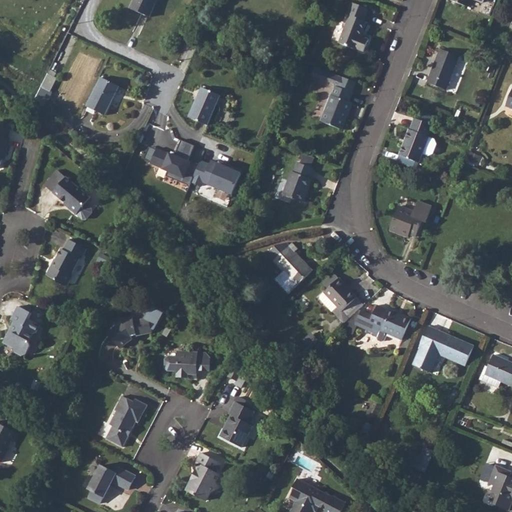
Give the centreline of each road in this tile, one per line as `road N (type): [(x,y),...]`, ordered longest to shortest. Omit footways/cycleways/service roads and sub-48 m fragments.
road 1 (track): [(384,511),(325,455),(221,325),(193,262),(0,84)]
road 2 (residential): [(511,333),(401,285),(371,260),(359,218),(362,160),(424,0)]
road 3 (residential): [(0,289),(33,149)]
road 4 (residential): [(171,468),(197,416),(172,402),(146,452)]
road 5 (residential): [(165,89),(170,73),(96,38),(89,27),(95,0)]
